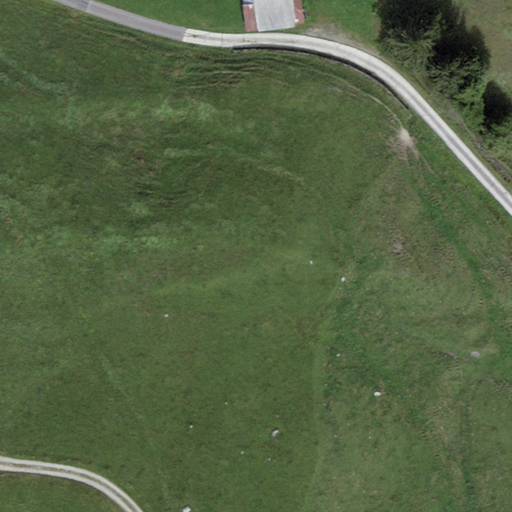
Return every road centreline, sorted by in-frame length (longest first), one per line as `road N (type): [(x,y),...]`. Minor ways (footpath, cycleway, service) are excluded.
road 1 (track): [(511,208),(398,82),(365,59),(283,41),(172,31),(73,0)]
road 2 (track): [(136,511),(124,495),(75,477),(0,464)]
